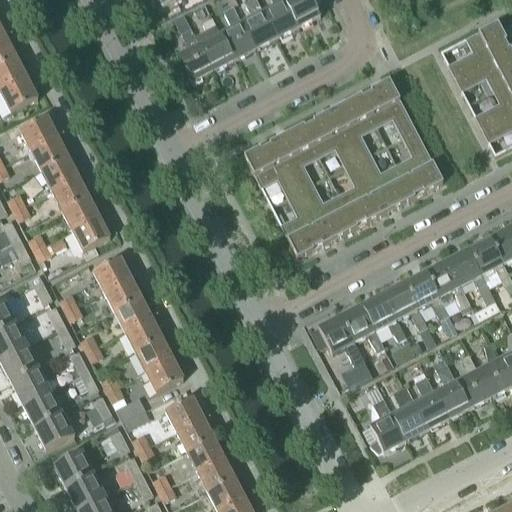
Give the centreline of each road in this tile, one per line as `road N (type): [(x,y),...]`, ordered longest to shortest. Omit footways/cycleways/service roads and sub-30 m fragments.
road 1 (residential): [(3,0),(271,511)]
road 2 (residential): [(261,329),(511,195)]
road 3 (residential): [(167,152),(364,50),(339,0)]
road 4 (residential): [(357,511),(261,329)]
road 5 (residential): [(261,329),(167,152)]
road 6 (residential): [(167,152),(89,0)]
road 7 (residential): [(393,511),(511,450)]
